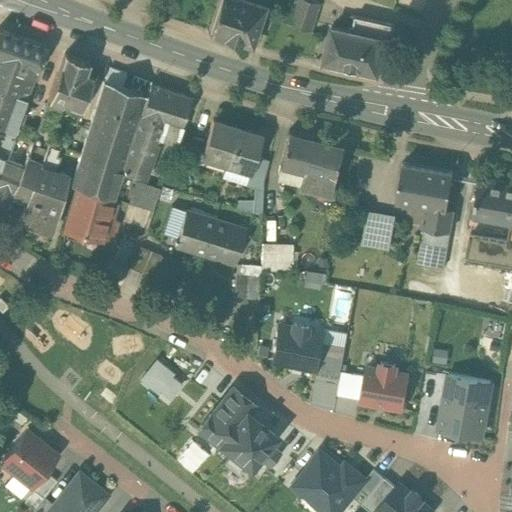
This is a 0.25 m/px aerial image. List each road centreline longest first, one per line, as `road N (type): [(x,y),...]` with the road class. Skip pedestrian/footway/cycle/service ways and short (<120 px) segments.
road 1 (residential): [(487,511),(460,465),(326,424),(225,350),(0,235)]
road 2 (primary): [(397,112),(268,82),(35,0)]
road 3 (residential): [(160,511),(59,432)]
